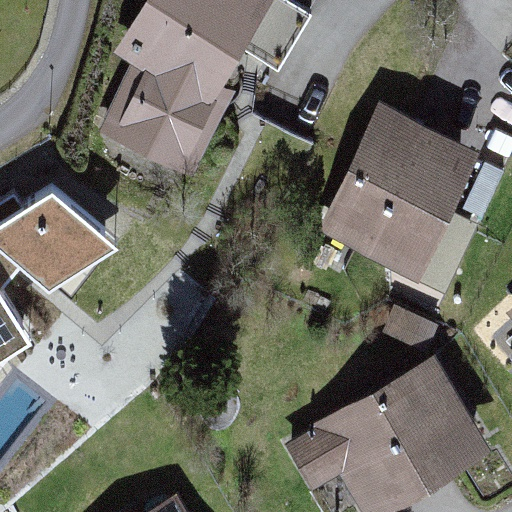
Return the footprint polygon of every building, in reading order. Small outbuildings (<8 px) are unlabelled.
[(268,0),(144,0),(114,50),(131,63),(100,130),(190,174),(234,84),(224,80),(268,0)] [(477,146),(378,99),(317,225),(416,273),(477,146)] [(0,355),(32,336),(2,286),(23,262),(49,285),(119,241),(53,183),(23,205),(16,190),(0,198),(0,355)] [(378,511),(493,446),(437,350),(282,439),(311,488),(340,471),(363,511),(378,511)] [(192,511),(178,489),(141,511),(192,511)]
